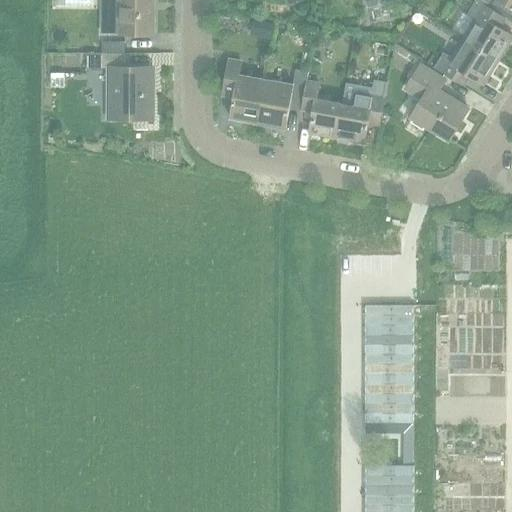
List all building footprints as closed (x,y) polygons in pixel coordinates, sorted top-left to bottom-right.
[(154,33),(153,0),(120,0),(121,32),(154,33)] [(476,19),(464,38),(498,59),(511,36),(511,34),(499,27),(506,16),(499,12),(479,0),(475,0),(467,13),(476,19)] [(511,0),(479,0),(499,12),(505,2),(511,6),(511,0)] [(272,25),(253,21),(251,34),(269,38),(272,25)] [(498,59),(464,38),(453,56),(444,51),(434,66),(464,84),(470,74),(483,83),(498,59)] [(109,117),(154,118),(154,66),(125,66),(125,52),(87,51),(87,67),(109,67),(109,117)] [(258,121),(266,78),(239,73),(242,60),(229,57),(224,87),(236,89),(230,116),(258,121)] [(449,139),(468,107),(450,95),(447,101),(436,94),(445,78),(421,64),(406,87),(423,97),(412,116),(449,139)] [(290,105),(301,107),(308,71),(297,69),(294,83),(266,78),(258,121),(286,126),(290,105)] [(310,131),(337,135),(343,103),(316,98),(319,82),(307,80),(309,71),(308,71),(301,107),(314,110),(310,131)] [(343,103),(337,135),(364,140),(367,124),(380,126),(385,94),(359,89),(356,105),(343,103)] [(414,304),(365,304),(365,314),(414,314),(414,304)] [(414,314),(365,314),(365,324),(414,324),(414,314)] [(414,324),(365,324),(365,334),(414,334),(414,324)] [(414,334),(365,334),(365,343),(414,343),(414,334)] [(414,343),(365,343),(365,353),(414,353),(414,343)] [(414,353),(365,353),(365,363),(414,363),(414,353)] [(414,363),(365,363),(365,383),(414,383),(414,363)] [(414,383),(365,383),(365,402),(414,402),(414,383)] [(414,402),(365,402),(365,422),(414,422),(414,402)] [(365,464),(365,484),(414,484),(414,464),(365,464)] [(414,484),(365,484),(365,504),(414,504),(414,484)]
